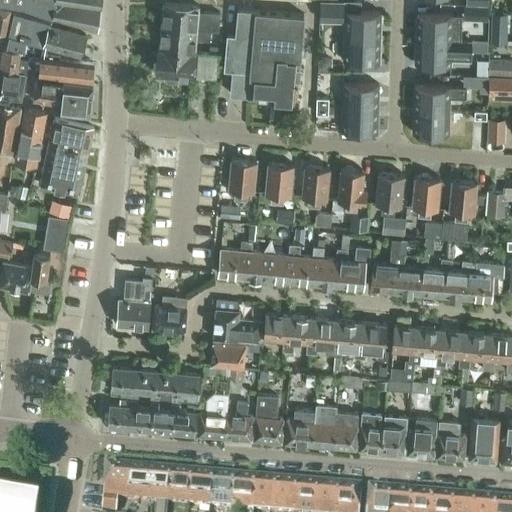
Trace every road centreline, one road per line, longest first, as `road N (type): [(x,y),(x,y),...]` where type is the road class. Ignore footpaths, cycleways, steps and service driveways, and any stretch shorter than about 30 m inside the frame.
road 1 (residential): [(511,476),(74,439)]
road 2 (residential): [(74,439),(115,127)]
road 3 (residential): [(396,154),(115,127)]
road 4 (residential): [(396,154),(401,0)]
road 5 (residential): [(115,127),(115,0)]
